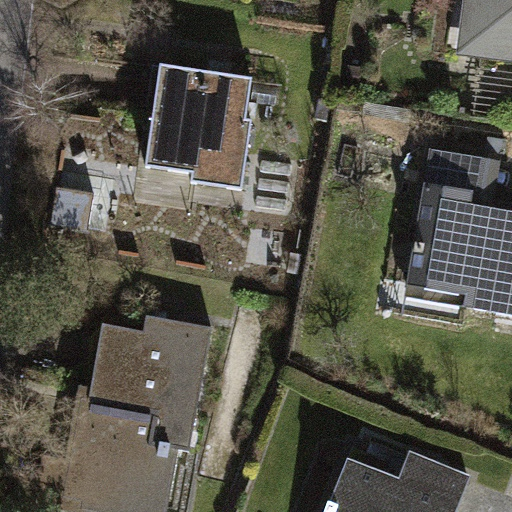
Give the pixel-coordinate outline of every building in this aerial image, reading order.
[(470,0),(464,49),(479,52),(486,0),(470,0)] [(511,0),(486,0),(479,52),(511,55),(511,0)] [(252,80),(161,67),(147,168),(193,174),(192,184),(242,191),(252,122),(246,121),(252,80)] [(431,150),(426,185),(474,193),(472,206),(494,210),(500,162),(431,150)] [(511,316),(511,213),(494,210),(472,206),(474,193),(426,185),(408,286),(466,296),(464,308),(511,316)] [(213,328),(147,316),(144,332),(111,326),(96,412),(83,410),(73,465),(73,469),(89,472),(84,498),(116,504),(114,511),(164,511),(175,457),(169,456),(170,449),(191,453),(213,328)] [(399,483),(348,463),(332,503),(329,502),(325,511),(456,511),(469,480),(410,456),(399,483)] [(73,469),(73,465),(48,460),(40,502),(84,509),(83,511),(114,511),(116,504),(84,498),(89,472),(73,469)]
